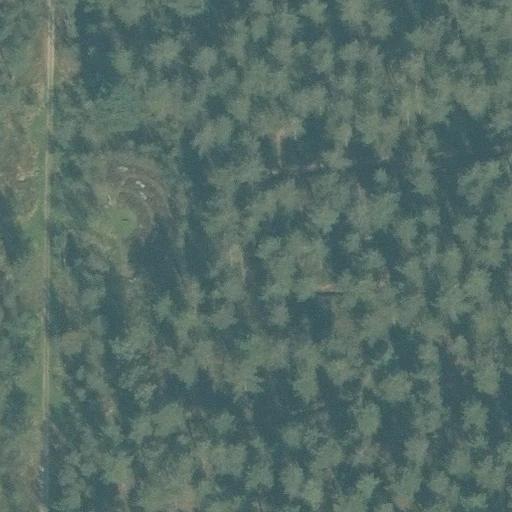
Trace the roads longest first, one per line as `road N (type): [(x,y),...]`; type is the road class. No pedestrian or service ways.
road 1 (track): [(52,0),(53,285),(42,511)]
road 2 (track): [(338,511),(339,496),(358,476),(361,433),(397,356),(443,311),(495,237),(511,177)]
road 3 (track): [(0,387),(44,392),(245,511)]
road 4 (track): [(0,116),(49,144),(89,112),(130,60),(159,0)]
